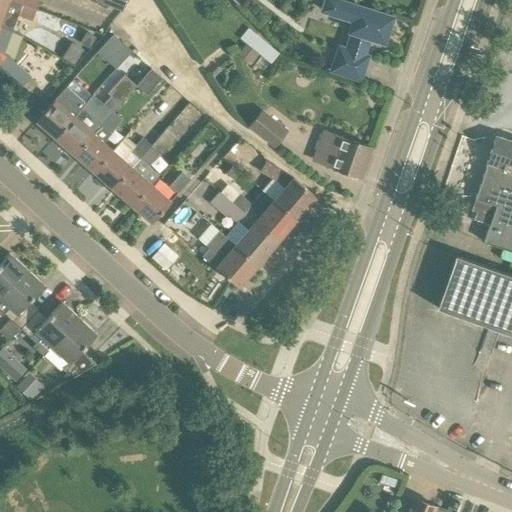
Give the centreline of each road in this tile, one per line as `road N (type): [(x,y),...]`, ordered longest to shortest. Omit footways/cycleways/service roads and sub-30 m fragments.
road 1 (primary): [(323,414),(466,0)]
road 2 (residential): [(323,414),(203,352),(0,169)]
road 3 (residential): [(511,499),(323,414)]
